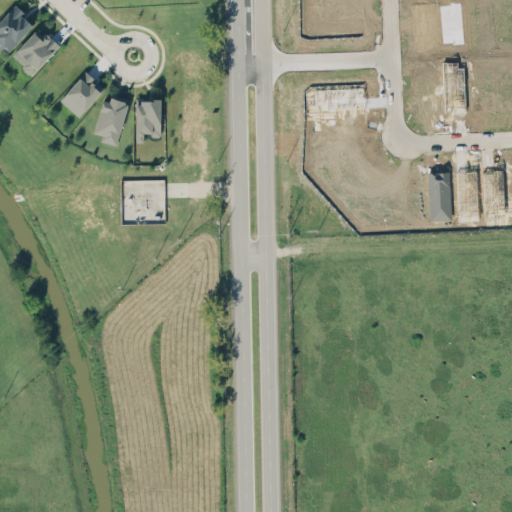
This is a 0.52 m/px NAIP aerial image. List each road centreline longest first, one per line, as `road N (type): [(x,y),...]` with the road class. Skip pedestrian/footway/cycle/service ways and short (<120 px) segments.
road 1 (secondary): [(237,0),(248,511)]
road 2 (secondary): [(271,511),(261,0)]
road 3 (residential): [(238,65),(387,56),(394,139),(415,147),(511,140),(387,56)]
